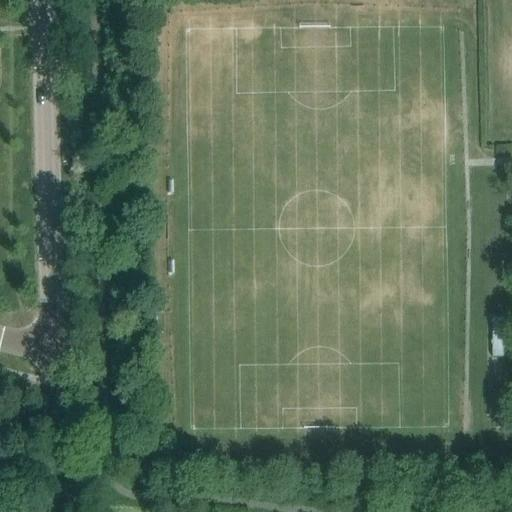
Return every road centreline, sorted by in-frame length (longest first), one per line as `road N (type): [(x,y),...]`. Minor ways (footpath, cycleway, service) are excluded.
road 1 (tertiary): [(52,348),(44,0)]
road 2 (tertiary): [(59,511),(52,348)]
